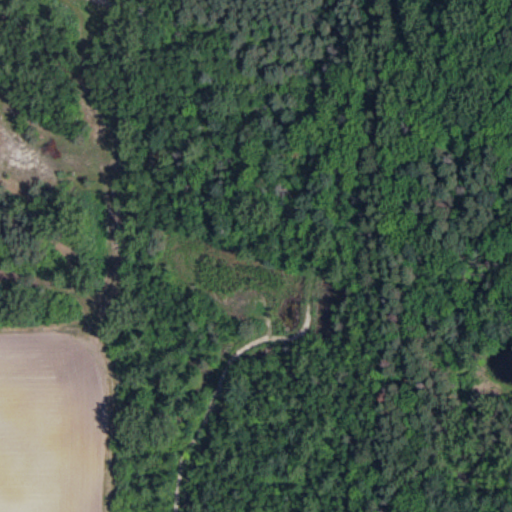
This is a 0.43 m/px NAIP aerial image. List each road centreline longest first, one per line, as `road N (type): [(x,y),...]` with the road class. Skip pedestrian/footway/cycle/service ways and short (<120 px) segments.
road 1 (residential): [(22,288),(73,337),(73,265),(0,182),(22,288)]
road 2 (residential): [(61,511),(56,487),(73,337)]
